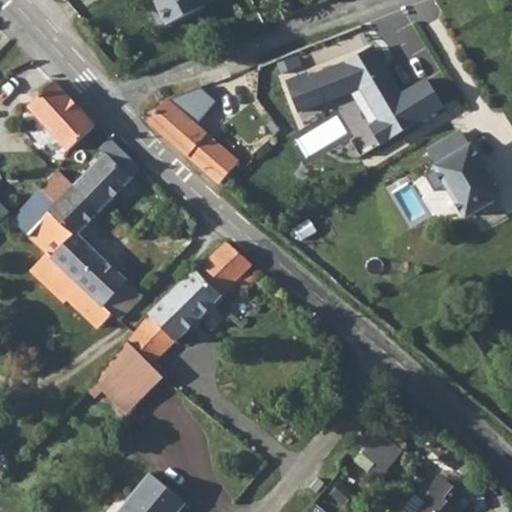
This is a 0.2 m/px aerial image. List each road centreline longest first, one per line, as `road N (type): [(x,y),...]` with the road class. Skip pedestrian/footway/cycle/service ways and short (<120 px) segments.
road 1 (unclassified): [(511,467),(198,196),(105,104)]
road 2 (unclassified): [(105,104),(388,0)]
road 3 (unknown): [(384,351),(250,511)]
road 4 (unclassified): [(105,104),(10,0)]
